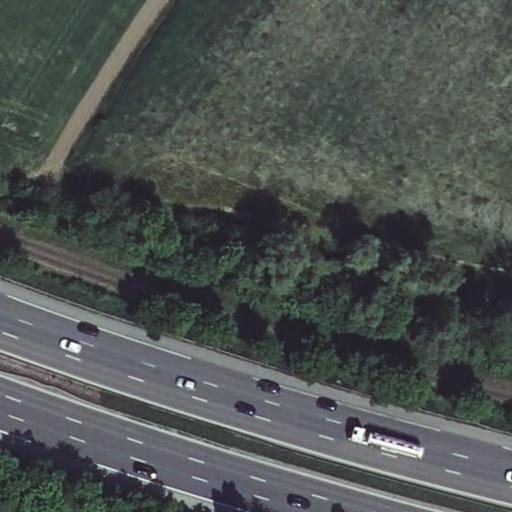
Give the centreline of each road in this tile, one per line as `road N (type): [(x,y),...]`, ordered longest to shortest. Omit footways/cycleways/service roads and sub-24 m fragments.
road 1 (motorway): [(511,477),(225,398),(0,322)]
road 2 (motorway): [(0,402),(337,511)]
